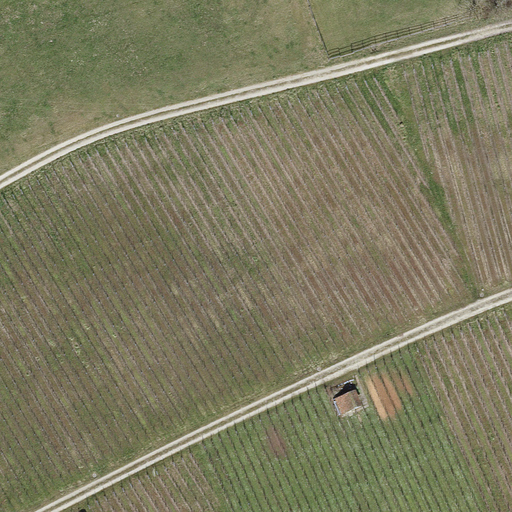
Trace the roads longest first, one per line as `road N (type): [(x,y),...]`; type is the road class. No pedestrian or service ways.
road 1 (track): [(511,25),(134,120),(0,182)]
road 2 (track): [(511,296),(346,366),(45,511)]
